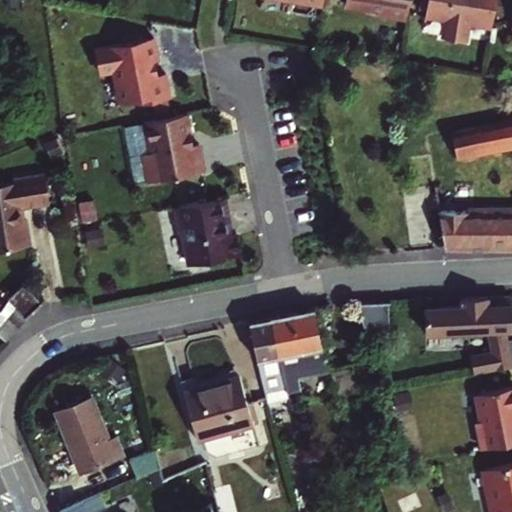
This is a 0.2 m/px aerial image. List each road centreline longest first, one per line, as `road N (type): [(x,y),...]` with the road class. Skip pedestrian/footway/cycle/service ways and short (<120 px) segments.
road 1 (residential): [(0,398),(12,372),(53,339),(289,289)]
road 2 (residential): [(289,289),(249,105),(223,52)]
road 3 (residential): [(289,289),(511,272)]
